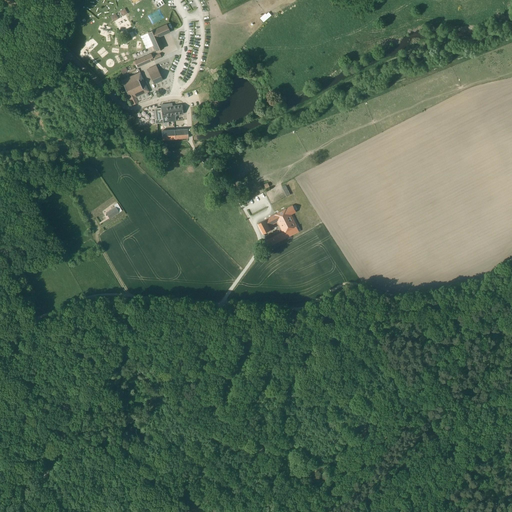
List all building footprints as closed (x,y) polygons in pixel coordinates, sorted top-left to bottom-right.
[(170,32),(166,24),(150,32),(156,44),(153,45),(156,51),(164,48),(159,37),(170,32)] [(160,53),(152,56),(151,53),(135,61),(138,67),(153,60),(161,56),(160,53)] [(156,65),(147,69),(154,84),(163,80),(156,65)] [(147,87),(140,72),(122,80),(132,105),(138,102),(134,93),(147,87)] [(162,107),(161,107),(161,108),(155,109),(156,120),(155,120),(156,124),(176,122),(176,120),(175,115),(183,114),(182,105),(172,106),(172,104),(172,103),(162,105),(162,107)] [(162,130),(162,139),(189,138),(189,129),(162,130)] [(163,158),(155,151),(152,155),(160,162),(163,158)] [(168,160),(159,165),(162,170),(171,166),(168,160)] [(293,206),(287,209),(290,214),(296,211),(293,206)] [(116,207),(106,213),(109,217),(109,216),(110,218),(119,212),(116,207)] [(319,221),(312,208),(303,212),(310,225),(319,221)] [(287,209),(275,215),(278,220),(283,231),(284,233),(296,226),(290,214),(287,209)] [(275,215),(265,220),(268,225),(278,220),(275,215)] [(268,225),(265,220),(258,223),(263,233),(270,229),(268,225)] [(283,231),(267,240),(270,246),(299,231),(296,226),(284,233),(283,231)]
